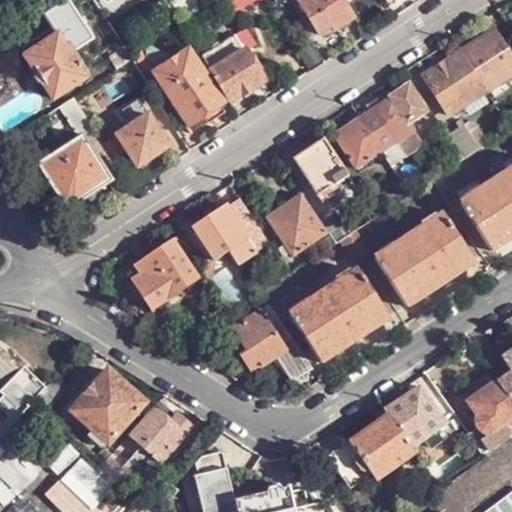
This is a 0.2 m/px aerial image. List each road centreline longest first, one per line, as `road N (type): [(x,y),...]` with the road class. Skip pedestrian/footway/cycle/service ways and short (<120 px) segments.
road 1 (residential): [(511,285),(301,421),(281,426),(19,274)]
road 2 (residential): [(469,0),(79,252),(22,263)]
